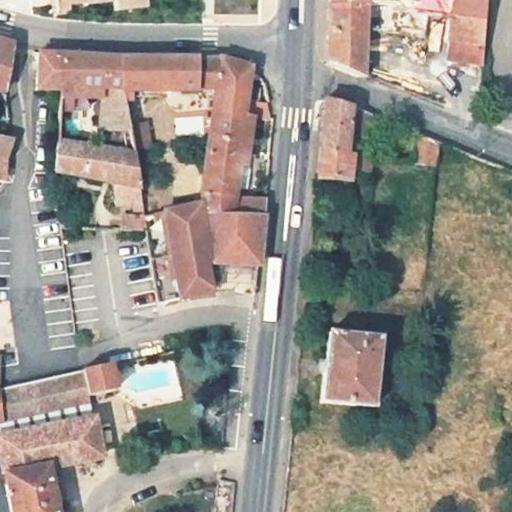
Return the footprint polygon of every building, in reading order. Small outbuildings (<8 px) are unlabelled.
[(54,0),(56,16),(68,15),(67,7),(119,3),(123,12),(151,8),(150,0),(54,0)] [(473,88),(474,0),(322,0),(321,67),(362,83),(362,77),(366,2),(437,29),(438,68),(446,68),(446,89),(473,88)] [(0,78),(4,78),(11,41),(11,38),(0,34),(0,78)] [(61,52),(41,45),(41,82),(41,83),(63,83),(61,52)] [(102,90),(104,146),(135,154),(134,146),(130,119),(126,92),(122,61),(86,56),(75,54),(61,52),(63,83),(64,110),(76,110),(76,102),(72,101),(72,90),(102,90)] [(211,95),(213,64),(122,61),(126,92),(211,95)] [(221,64),(213,64),(211,95),(238,96),(244,67),(228,64),(221,64)] [(0,100),(12,102),(4,78),(0,78),(0,100)] [(238,96),(211,95),(208,119),(232,122),(238,96)] [(347,142),(378,150),(380,115),(353,104),(322,98),(315,175),(345,177),(347,142)] [(151,117),(130,119),(134,146),(154,144),(151,117)] [(242,123),(232,122),(208,119),(200,204),(263,210),(266,176),(254,175),(252,190),(235,187),(242,123)] [(0,145),(9,144),(12,124),(0,123),(0,145)] [(142,205),(135,154),(104,146),(65,138),(67,178),(118,187),(120,205),(142,205)] [(0,164),(11,164),(10,151),(0,151),(0,164)] [(263,210),(200,204),(201,208),(205,247),(210,287),(210,292),(211,295),(255,290),(263,210)] [(163,213),(175,300),(208,296),(211,295),(210,292),(210,287),(205,247),(201,208),(163,213)] [(321,400),(372,405),(380,337),(329,331),(321,400)] [(81,393),(86,410),(107,402),(101,380),(79,386),(81,393)] [(0,444),(88,427),(86,410),(81,393),(79,386),(77,386),(19,388),(10,388),(5,388),(7,425),(0,427),(0,444)] [(34,511),(49,510),(43,480),(96,470),(88,427),(0,444),(0,511),(34,511)]
